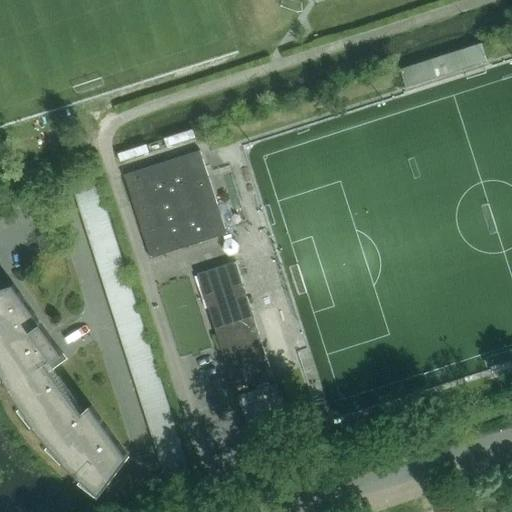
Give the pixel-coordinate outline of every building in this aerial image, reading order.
[(487,42),(406,67),(412,86),(492,60),(487,42)] [(194,130),(165,139),(167,147),(196,138),(194,130)] [(147,145),(118,154),(121,162),(150,153),(147,145)] [(153,260),(229,235),(202,151),(125,175),(153,260)] [(95,173),(72,180),(76,191),(99,184),(95,173)] [(99,184),(76,191),(79,202),(102,195),(99,184)] [(106,206),(102,195),(79,202),(83,213),(106,206)] [(109,217),(106,206),(83,213),(86,224),(109,217)] [(109,217),(86,224),(90,235),(113,228),(109,217)] [(113,228),(90,235),(93,246),(117,239),(113,228)] [(117,239),(93,246),(97,257),(120,250),(117,239)] [(120,250),(97,257),(100,268),(124,261),(120,250)] [(124,261),(100,268),(104,279),(127,272),(124,261)] [(235,373),(230,375),(235,390),(274,377),(237,262),(198,275),(210,311),(214,309),(222,334),(217,335),(222,350),(227,349),(235,373)] [(127,272),(104,279),(108,290),(131,283),(127,272)] [(131,283),(108,290),(111,301),(134,294),(131,283)] [(129,457),(91,405),(83,413),(53,370),(68,359),(14,285),(0,289),(0,369),(8,385),(7,386),(34,425),(33,426),(64,461),(63,462),(98,494),(97,495),(99,496),(129,457)] [(134,294),(111,301),(115,312),(138,305),(134,294)] [(138,305),(115,312),(118,323),(141,316),(138,305)] [(141,316),(118,323),(122,334),(145,327),(141,316)] [(148,338),(145,327),(122,334),(125,345),(148,338)] [(152,349),(148,338),(125,345),(129,356),(152,349)] [(152,349),(129,356),(132,367),(155,360),(152,349)] [(159,370),(155,360),(132,367),(136,378),(159,370)] [(162,381),(159,370),(136,378),(139,389),(162,381)] [(166,392),(162,381),(139,389),(143,400),(166,392)] [(275,386),(239,397),(249,429),(285,418),(275,386)] [(169,403),(166,392),(143,400),(146,411),(169,403)] [(173,414),(169,403),(146,411),(150,422),(173,414)] [(176,425),(173,414),(150,422),(153,433),(176,425)] [(176,425),(153,433),(157,444),(180,436),(176,425)] [(180,436),(157,444),(160,455),(183,447),(180,436)] [(183,447),(160,455),(164,466),(187,458),(183,447)] [(187,458),(164,466),(167,477),(190,469),(187,458)] [(190,469),(167,477),(171,488),(194,480),(190,469)]
